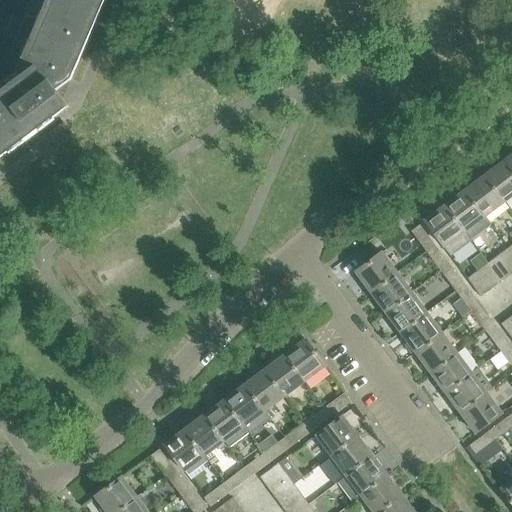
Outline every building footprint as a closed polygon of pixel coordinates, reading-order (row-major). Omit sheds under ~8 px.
[(70,79),(103,0),(50,0),(24,62),(35,67),(37,69),(22,80),(25,84),(10,94),(8,91),(0,96),(0,157),(67,108),(54,91),(70,79)] [(511,197),(511,170),(505,161),(485,176),(505,203),(511,197)] [(505,203),(485,176),(465,191),(485,218),(505,203)] [(485,218),(465,191),(445,206),(465,233),(485,218)] [(465,233),(445,206),(425,221),(445,248),(465,233)] [(430,239),(420,226),(412,232),(421,245),(430,239)] [(511,274),(511,257),(506,250),(497,257),(510,275),(511,274)] [(370,293),(398,273),(383,252),(355,273),(370,293)] [(450,265),(440,252),(431,259),(440,272),(450,265)] [(510,275),(497,257),(487,264),(501,283),(510,275)] [(501,283),(487,264),(477,271),(491,290),(501,283)] [(459,278),(450,265),(440,272),(450,285),(459,278)] [(491,290),(477,271),(468,278),(482,297),(491,290)] [(370,293),(385,313),(413,292),(398,273),(370,293)] [(413,292),(385,313),(400,333),(428,313),(413,292)] [(480,306),(470,292),(461,299),(471,312),(480,306)] [(490,319),(480,306),(471,312),(481,325),(490,319)] [(443,333),(428,313),(400,333),(416,354),(443,333)] [(511,318),(511,317),(502,324),(511,337),(511,318)] [(443,333),(416,354),(430,374),(458,353),(443,333)] [(510,346),(500,333),(491,339),(501,352),(510,346)] [(326,367),(306,340),(286,355),(306,382),(326,367)] [(511,364),(511,348),(510,346),(501,352),(511,365),(511,364)] [(430,374),(445,393),(472,373),(458,353),(430,374)] [(306,382),(286,355),(266,370),(286,397),(306,382)] [(450,401),(460,414),(488,393),(494,389),(479,368),(472,373),(445,393),(443,394),(449,402),(450,401)] [(286,397),(266,370),(246,385),(265,412),(286,397)] [(265,412),(246,385),(225,400),(245,427),(265,412)] [(488,393),(460,414),(475,434),(503,414),(488,393)] [(338,412),(351,402),(345,394),(331,404),(338,412)] [(205,415),(225,442),(229,448),(250,433),(245,427),(225,400),(205,415)] [(312,432),(325,422),(319,414),(305,423),(312,432)] [(225,442),(205,415),(185,430),(204,457),(225,442)] [(359,436),(344,416),(317,436),(332,457),(359,436)] [(503,435),(511,428),(511,419),(510,417),(496,427),(503,435)] [(299,442),(312,432),(305,423),(292,433),(299,442)] [(204,457),(185,430),(164,445),(184,472),(204,457)] [(374,457),(359,436),(332,457),(347,477),(374,457)] [(476,455),(490,445),(483,437),(470,447),(476,455)] [(271,462),(284,452),(278,443),(265,453),(271,462)] [(170,463),(160,450),(151,456),(161,470),(170,463)] [(258,472),(271,462),(265,453),(252,463),(258,472)] [(362,497),(389,477),(374,457),(347,477),(339,483),(354,503),(362,497)] [(267,487),(285,474),(278,465),(260,478),(267,487)] [(231,492),(244,483),(237,474),(224,484),(231,492)] [(274,497),(292,483),(285,474),(267,487),(274,497)] [(190,490),(179,476),(171,482),(181,496),(190,490)] [(383,511),(404,497),(389,477),(362,497),(373,511),(383,511)] [(118,511),(137,498),(122,478),(96,498),(106,511),(118,511)] [(511,481),(501,489),(511,503),(511,481)] [(281,506),(299,493),(292,483),(274,497),(281,506)] [(218,502),(231,492),(224,484),(211,494),(218,502)] [(199,503),(190,490),(181,496),(191,509),(199,503)] [(285,511),(292,511),(306,502),(299,493),(281,506),(285,511)] [(415,511),(404,497),(383,511),(415,511)] [(147,511),(138,499),(137,498),(118,511),(147,511)] [(215,511),(234,511),(240,508),(233,498),(215,511)] [(311,511),(313,511),(306,502),(292,511),(311,511)]
